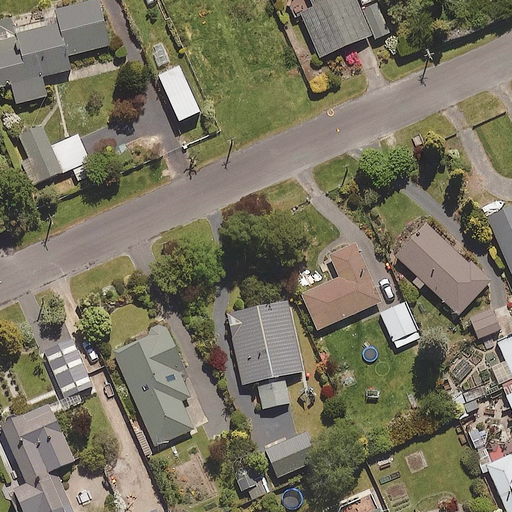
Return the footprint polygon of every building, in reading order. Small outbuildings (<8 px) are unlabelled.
[(0,23),(0,85),(10,83),(15,103),(46,94),(41,76),(70,69),(66,55),(109,43),(97,0),(87,0),(50,10),(53,23),(21,31),(18,18),(0,23)] [(359,9),(354,0),(310,0),(312,5),(299,11),(319,55),(368,34),(371,40),(390,32),(376,1),(359,9)] [(481,27),(475,12),(443,24),(449,39),(481,27)] [(198,110),(179,64),(158,73),(177,119),(198,110)] [(59,172),(43,124),(18,132),(35,181),(59,172)] [(89,160),(78,134),(52,144),(63,171),(89,160)] [(511,204),(487,215),(511,273),(511,204)] [(488,281),(425,222),(395,254),(418,275),(412,281),(418,287),(424,281),(458,313),(488,281)] [(378,302),(353,243),(329,254),(338,277),(301,292),(316,328),(378,302)] [(303,370),(288,298),(227,311),(242,383),(256,380),(262,407),(289,402),(283,374),(303,370)] [(421,337),(405,301),(380,312),(396,348),(421,337)] [(500,329),(491,308),(469,317),(478,338),(500,329)] [(186,370),(166,326),(112,351),(155,445),(193,428),(179,399),(189,395),(179,372),(186,370)] [(511,337),(498,343),(505,359),(491,365),(499,382),(511,376),(511,337)] [(92,384),(75,344),(46,356),(67,406),(79,401),(75,391),(92,384)] [(477,368),(463,355),(450,369),(463,382),(477,368)] [(74,459),(49,401),(0,422),(0,423),(25,481),(12,487),(22,511),(52,511),(70,505),(54,468),(74,459)] [(316,461),(305,432),(265,447),(276,476),(316,461)] [(511,511),(511,454),(487,465),(507,511),(511,511)]
